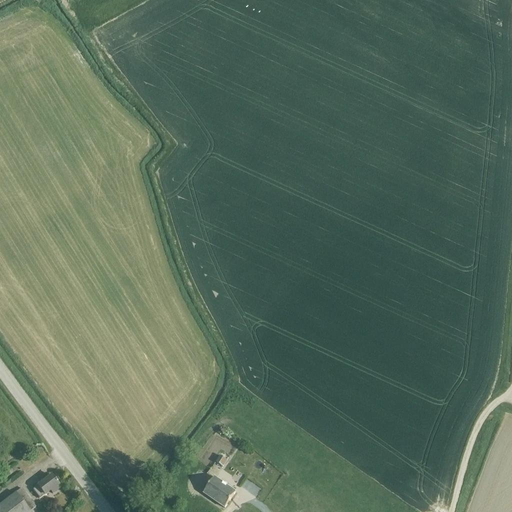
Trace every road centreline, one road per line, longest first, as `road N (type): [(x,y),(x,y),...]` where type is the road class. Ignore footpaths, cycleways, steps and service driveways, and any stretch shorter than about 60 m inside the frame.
road 1 (unclassified): [(106,511),(0,369)]
road 2 (track): [(454,511),(482,414),(497,397),(511,405)]
